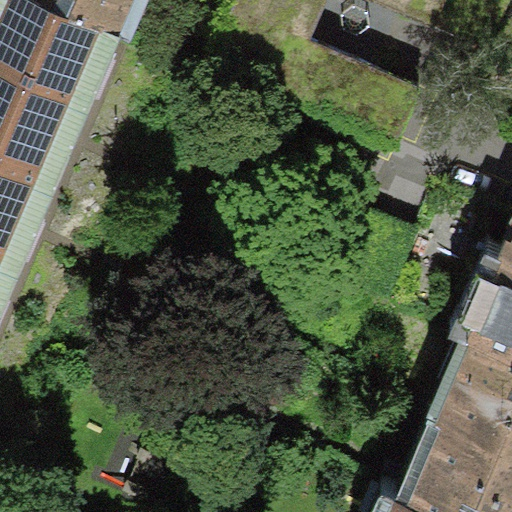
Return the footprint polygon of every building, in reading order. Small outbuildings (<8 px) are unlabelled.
[(0,0),(0,69),(64,97),(99,16),(61,0),(0,0)] [(117,0),(61,0),(99,16),(108,20),(117,0)] [(306,0),(376,0),(483,46),(503,0),(230,0),(204,62),(389,144),(412,89),(291,36),(306,0)] [(64,97),(0,69),(0,165),(29,178),(64,97)] [(0,246),(29,178),(0,165),(0,246)] [(407,231),(323,196),(297,256),(381,292),(407,231)] [(511,215),(508,214),(467,309),(454,303),(445,319),(469,330),(511,348),(511,215)] [(449,376),(452,377),(438,411),(440,412),(511,442),(511,348),(469,330),(449,376)] [(406,492),(452,511),(511,511),(511,442),(440,412),(406,492)] [(452,511),(406,492),(393,486),(381,511),(452,511)]
